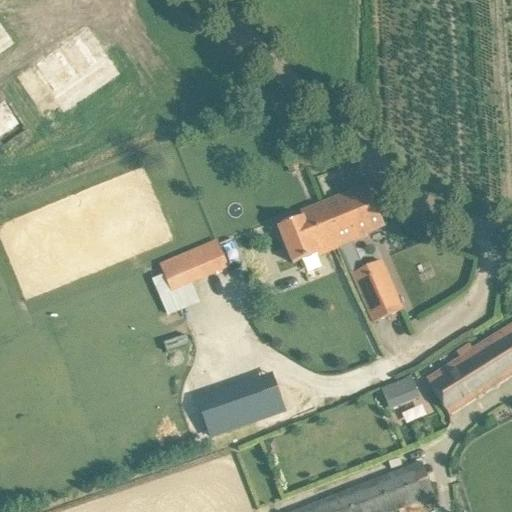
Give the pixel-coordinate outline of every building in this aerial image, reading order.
[(38,56),(19,69),(40,99),(71,77),(66,71),(91,53),(100,65),(130,44),(98,0),(56,0),(48,6),(63,27),(40,44),(45,51),(49,56),(42,61),(38,56)] [(0,54),(16,44),(0,20),(0,54)] [(368,186),(350,193),(322,204),(301,212),(302,217),(278,226),(292,263),(317,253),(317,254),(339,246),(361,238),(360,236),(384,226),(368,186)] [(171,292),(227,268),(218,245),(161,268),(171,292)] [(403,310),(381,261),(352,274),(374,323),(403,310)] [(511,374),(511,325),(473,350),(474,351),(427,380),(448,415),(511,374)] [(410,377),(381,389),(390,411),(418,399),(410,377)] [(208,440),(272,418),(259,379),(195,401),(208,440)] [(396,511),(436,497),(422,462),(293,511),(396,511)]
